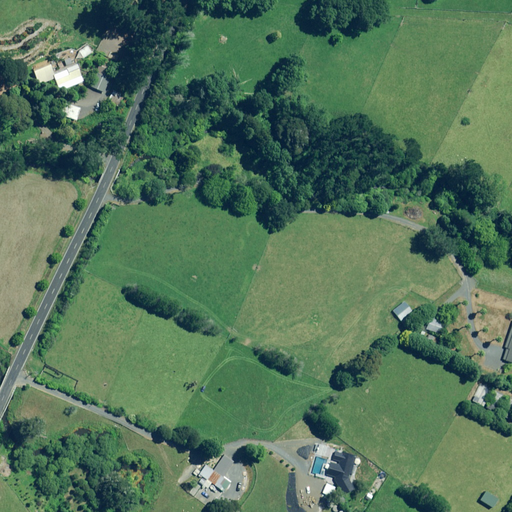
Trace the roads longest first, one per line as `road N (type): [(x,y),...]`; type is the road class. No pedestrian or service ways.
road 1 (tertiary): [(0,403),(182,0)]
road 2 (unknown): [(10,380),(198,447),(274,447)]
